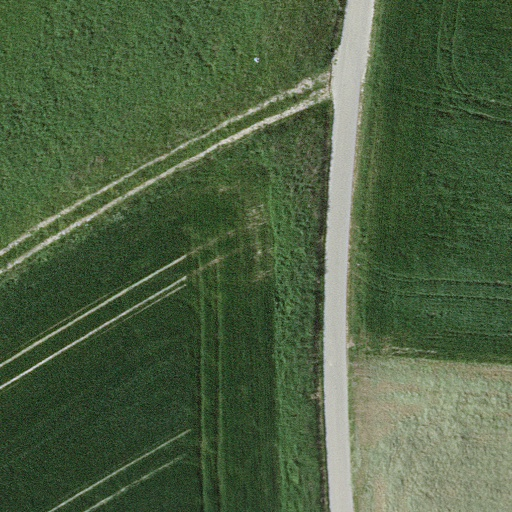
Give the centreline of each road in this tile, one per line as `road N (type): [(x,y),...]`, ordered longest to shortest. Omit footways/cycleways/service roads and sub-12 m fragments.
road 1 (unclassified): [(342,511),(336,275),(358,0)]
road 2 (track): [(349,72),(266,110),(0,262)]
